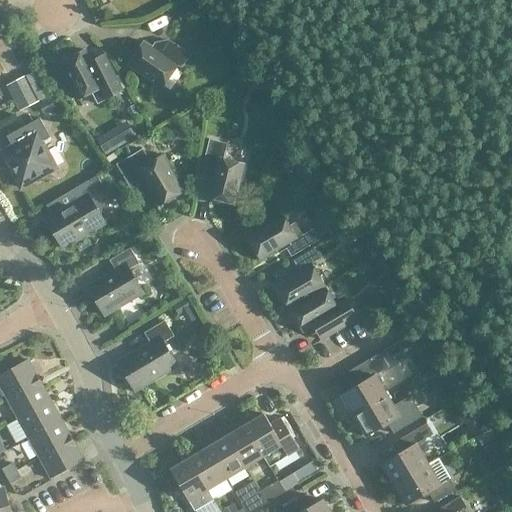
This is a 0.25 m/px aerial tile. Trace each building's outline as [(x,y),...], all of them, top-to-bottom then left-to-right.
[(192,0),(200,15),(208,10),(203,0),(192,0)] [(229,33),(224,36),(223,41),(227,48),(233,49),(237,46),(238,40),(235,34),(229,33)] [(181,68),(190,56),(170,41),(165,47),(160,44),(156,45),(153,48),(144,42),(128,66),(162,89),(178,66),(181,68)] [(105,55),(91,62),(85,51),(60,63),(79,101),(92,94),(98,105),(123,92),(105,55)] [(259,87),(268,81),(259,68),(251,73),(259,87)] [(20,111),(38,102),(26,77),(7,87),(20,111)] [(192,112),(193,115),(198,118),(201,118),(202,116),(202,106),(193,110),(192,112)] [(6,137),(12,148),(2,153),(21,189),(33,182),(38,183),(42,181),(44,176),(56,169),(41,142),(50,137),(40,119),(6,137)] [(99,142),(106,154),(120,146),(113,133),(99,142)] [(227,144),(209,140),(202,168),(214,171),(207,198),(235,205),(238,192),(240,193),(243,191),(244,185),(243,182),(241,182),(245,165),(224,159),(227,144)] [(151,163),(143,150),(117,165),(132,190),(145,182),(160,207),(184,192),(163,156),(151,163)] [(99,214),(102,202),(95,189),(102,186),(97,176),(72,191),(78,201),(49,219),(59,238),(56,240),(61,249),(95,230),(104,224),(99,214)] [(296,223),(289,227),(282,215),(246,237),(261,261),(285,247),(291,257),(323,238),(317,227),(304,236),(296,223)] [(364,219),(343,231),(344,233),(349,240),(350,242),(371,230),(364,219)] [(289,309),(325,288),(311,264),(321,258),(315,248),(293,261),(299,271),(275,285),(289,309)] [(129,270),(139,264),(130,249),(110,261),(116,271),(91,286),(102,304),(98,307),(104,317),(143,293),(129,270)] [(381,266),(373,275),(382,283),(390,274),(381,266)] [(387,287),(390,292),(397,294),(403,291),(405,284),(401,278),(395,276),(389,280),(387,287)] [(289,309),(303,333),(328,319),(336,333),(358,320),(349,305),(346,308),(343,304),(338,302),(335,304),(325,288),(289,309)] [(174,306),(180,315),(193,307),(187,298),(174,306)] [(177,366),(164,343),(174,337),(165,321),(144,334),(150,344),(121,362),(132,380),(128,382),(134,392),(177,366)] [(353,417),(388,396),(375,376),(388,368),(380,354),(355,369),(363,383),(341,396),(353,417)] [(0,387),(6,399),(39,381),(28,360),(0,375),(0,387)] [(39,381),(6,399),(17,419),(50,401),(39,381)] [(388,396),(353,417),(365,437),(388,424),(394,434),(422,417),(410,397),(394,407),(388,396)] [(61,421),(50,401),(17,419),(28,439),(61,421)] [(263,458),(264,457),(270,467),(299,450),(281,419),(270,425),(264,415),(245,426),(263,458)] [(72,441),(61,421),(28,439),(39,459),(72,441)] [(394,485),(428,465),(422,455),(429,450),(423,441),(433,435),(426,424),(398,441),(404,451),(381,465),(394,485)] [(263,458),(245,426),(226,437),(245,469),(263,458)] [(226,437),(208,448),(226,480),(245,469),(226,437)] [(72,441),(39,459),(51,479),(84,461),(72,441)] [(226,480),(208,448),(189,459),(208,490),(226,480)] [(208,490),(189,459),(170,471),(195,511),(214,501),(208,490)] [(434,503),(456,490),(438,459),(428,465),(394,485),(406,506),(428,493),(434,503)] [(304,469),(308,477),(318,471),(313,463),(304,469)] [(6,478),(17,471),(13,464),(2,470),(6,478)] [(17,471),(6,478),(11,485),(22,478),(17,471)] [(263,490),(270,501),(285,493),(278,481),(263,490)] [(11,511),(5,488),(0,489),(0,511),(11,511)] [(255,495),(241,503),(244,508),(246,511),(251,511),(262,506),(255,495)] [(329,511),(322,500),(312,506),(306,496),(278,511),(329,511)] [(464,511),(463,510),(466,508),(460,497),(439,510),(439,511),(464,511)]
